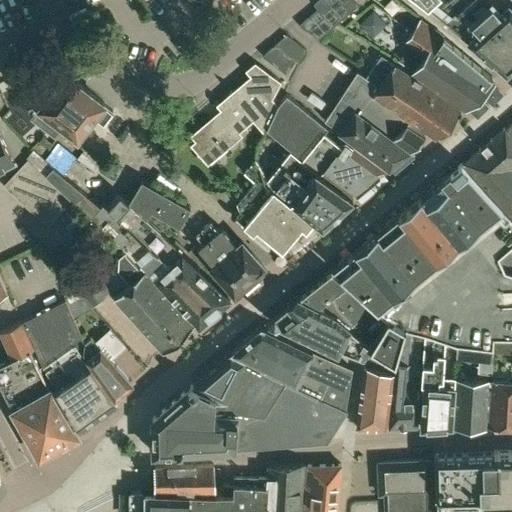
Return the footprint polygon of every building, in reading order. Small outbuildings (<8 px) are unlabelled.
[(350,10),(342,0),(315,0),(313,2),(318,8),(333,25),(350,10)] [(357,0),(342,0),(350,10),(359,2),(357,0)] [(450,0),(436,13),(445,20),(468,0),(450,0)] [(445,21),(505,71),(511,64),(511,0),(468,0),(445,20),(445,21)] [(300,24),(319,36),(333,25),(318,8),(300,24)] [(493,78),(490,76),(492,74),(443,33),(420,18),(394,56),(415,70),(464,104),(493,78)] [(306,47),(286,32),(273,43),(295,60),(298,63),(306,47)] [(295,60),(273,43),(262,53),(285,72),(295,60)] [(383,52),(366,76),(357,71),(326,118),(340,129),(356,108),(409,149),(428,130),(434,134),(458,103),(383,52)] [(281,79),(255,59),(245,68),(249,73),(215,102),(220,109),(192,133),(196,139),(191,143),(207,162),(222,148),(225,147),(235,138),(233,135),(253,119),(262,131),(278,102),(272,95),(281,79)] [(94,114),(103,122),(113,109),(103,102),(104,101),(64,70),(31,114),(55,133),(62,123),(77,135),(94,114)] [(322,171),(354,194),(355,193),(383,169),(384,169),(385,168),(346,138),(342,143),(325,129),(328,126),(288,93),(279,104),(268,129),(322,171)] [(340,129),(389,166),(409,149),(356,108),(340,129)] [(480,140),(460,158),(511,212),(511,244),(508,248),(511,256),(511,114),(497,128),(495,125),(479,139),(480,140)] [(0,167),(13,161),(0,134),(0,167)] [(77,157),(59,143),(46,159),(64,173),(77,157)] [(268,177),(273,185),(320,224),(321,225),(325,222),(328,218),(341,207),(342,206),(353,196),(321,173),(291,147),(268,177)] [(321,225),(320,224),(273,185),(268,177),(256,158),(256,154),(243,171),(254,180),(238,201),(244,205),(234,217),(252,232),(253,233),(254,232),(273,248),(291,247),(318,225),(319,226),(321,225)] [(364,355),(372,359),(371,366),(392,371),(398,350),(404,329),(412,331),(425,335),(456,345),(493,349),(494,338),(500,338),(511,338),(511,271),(505,269),(498,256),(508,248),(511,244),(511,218),(502,207),(461,161),(332,267),(377,309),(388,316),(371,342),(364,355)] [(9,189),(48,226),(72,199),(33,163),(9,189)] [(195,264),(159,229),(146,218),(147,216),(129,200),(120,193),(108,207),(103,203),(101,206),(54,165),(46,174),(90,216),(129,251),(138,262),(141,261),(198,323),(230,296),(195,264)] [(151,210),(179,226),(190,206),(189,205),(188,206),(142,180),(142,179),(129,200),(147,216),(151,210)] [(240,243),(237,245),(221,227),(218,229),(210,220),(196,232),(204,242),(199,246),(214,265),(212,267),(235,293),(241,287),(244,287),(258,275),(258,273),(264,267),(252,252),(250,254),(240,243)] [(113,297),(163,351),(193,324),(124,247),(115,255),(114,271),(126,285),(113,297)] [(511,271),(511,256),(508,248),(498,256),(505,269),(511,271)] [(67,278),(91,305),(109,289),(85,262),(67,278)] [(300,293),(338,315),(349,325),(357,332),(362,325),(375,336),(386,318),(369,303),(333,270),(331,268),(315,280),(300,293)] [(301,296),(301,295),(299,295),(298,295),(268,318),(284,326),(284,327),(286,328),(286,327),(302,334),(301,335),(303,336),(303,335),(319,342),(319,343),(321,344),(321,343),(336,350),(336,351),(338,352),(341,346),(364,355),(371,342),(338,317),(334,315),(335,314),(333,313),(333,314),(317,305),(318,305),(316,304),(301,296)] [(117,404),(113,398),(82,350),(83,343),(85,341),(64,298),(22,320),(35,347),(46,369),(57,387),(55,388),(79,429),(117,404)] [(0,362),(0,384),(4,394),(32,443),(39,457),(51,450),(52,450),(66,442),(66,441),(78,435),(70,421),(69,421),(51,391),(31,350),(35,347),(22,320),(0,330),(0,331),(11,358),(0,362)] [(346,409),(353,367),(328,356),(313,349),(279,334),(280,333),(277,332),(261,325),(231,350),(232,350),(193,384),(193,383),(152,418),(153,453),(183,451),(183,450),(234,448),(234,447),(326,440),(346,409)] [(398,350),(410,351),(412,331),(404,329),(398,350)] [(425,383),(420,425),(435,425),(438,428),(446,428),(449,424),(451,424),(454,377),(441,376),(444,342),(425,335),(422,380),(425,383)] [(82,350),(113,398),(131,381),(91,336),(85,341),(83,343),(82,350)] [(417,426),(418,390),(403,390),(407,365),(397,364),(389,427),(417,426)] [(393,371),(392,371),(371,366),(364,365),(357,426),(386,428),(393,371)] [(484,425),(487,379),(457,378),(452,424),(484,425)] [(511,380),(492,379),(489,426),(511,426),(511,380)] [(511,511),(511,449),(494,451),(494,453),(435,454),(437,511),(511,511)] [(429,511),(431,459),(379,462),(380,494),(386,494),(386,500),(386,511),(429,511)] [(301,511),(305,464),(275,466),(268,467),(268,475),(234,475),(234,485),(225,484),(225,494),(215,494),(154,492),(129,491),(128,511),(301,511)] [(154,492),(215,494),(213,464),(154,466),(154,492)] [(338,511),(341,464),(308,464),(305,508),(310,508),(309,511),(338,511)]
